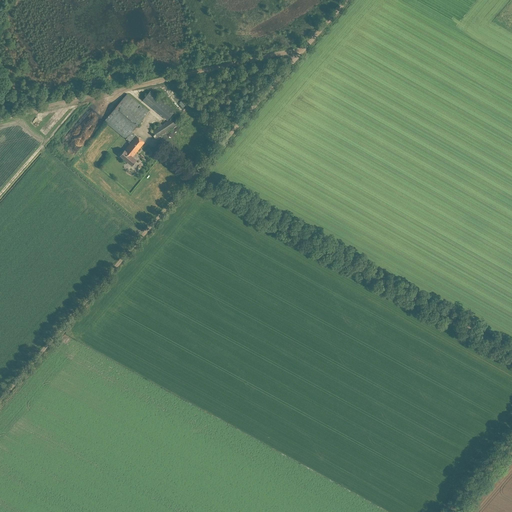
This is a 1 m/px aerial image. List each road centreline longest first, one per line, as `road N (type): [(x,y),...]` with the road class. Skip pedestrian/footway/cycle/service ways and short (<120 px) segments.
road 1 (track): [(0,400),(305,47)]
road 2 (track): [(305,47),(0,118)]
road 3 (track): [(0,196),(81,102)]
